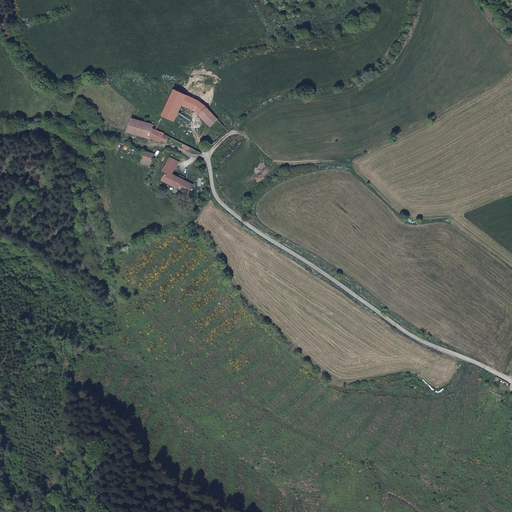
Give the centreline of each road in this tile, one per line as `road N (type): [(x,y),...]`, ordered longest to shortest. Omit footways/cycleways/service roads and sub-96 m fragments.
road 1 (unclassified): [(511,380),(409,333),(252,228),(211,190),(206,159),(194,155)]
road 2 (track): [(118,136),(130,116),(156,118),(177,81),(247,50),(335,38),(374,0)]
road 3 (track): [(194,155),(103,129),(37,73),(18,51),(13,0)]
